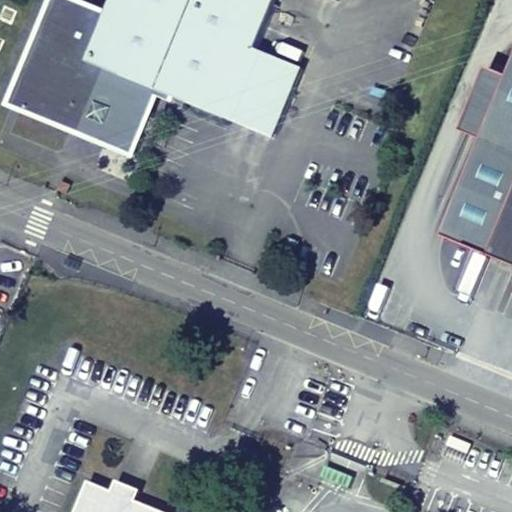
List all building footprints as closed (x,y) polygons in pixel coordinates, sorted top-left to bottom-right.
[(233,124),(269,139),(298,69),(261,54),(282,0),(119,0),(111,21),(73,5),(60,0),(59,0),(28,81),(29,81),(41,86),(30,115),(74,133),(79,120),(112,134),(107,146),(136,158),(147,130),(162,94),(233,124)] [(298,69),(269,139),(278,142),(307,72),(298,69)] [(29,81),(28,81),(17,109),(29,114),(30,115),(41,86),(29,81)] [(74,133),(107,146),(112,134),(79,120),(74,133)] [(511,223),(496,264),(511,270),(511,223)] [(119,480),(115,491),(139,501),(143,490),(119,480)] [(165,511),(139,501),(115,491),(92,482),(79,511),(165,511)]
